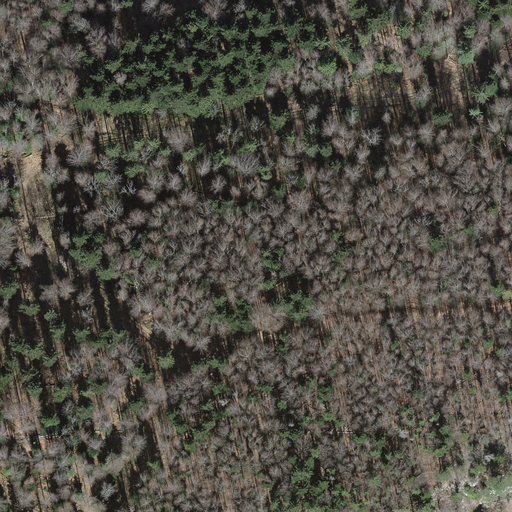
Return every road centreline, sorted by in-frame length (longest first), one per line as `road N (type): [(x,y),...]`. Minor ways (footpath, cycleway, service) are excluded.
road 1 (track): [(26,174),(91,149),(397,100),(511,65)]
road 2 (track): [(114,511),(158,438),(175,380),(171,356),(59,264),(33,230),(26,174)]
road 3 (track): [(171,356),(300,326),(511,306)]
road 4 (track): [(468,78),(303,0)]
road 5 (track): [(155,139),(0,106)]
